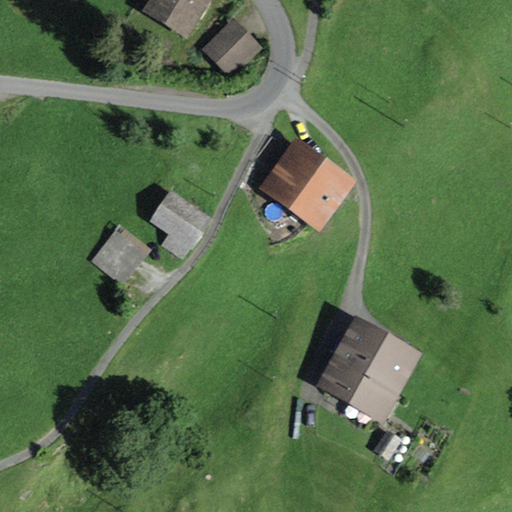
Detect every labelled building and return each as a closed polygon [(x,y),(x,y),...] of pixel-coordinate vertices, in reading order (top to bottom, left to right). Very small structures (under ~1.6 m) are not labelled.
[(194,18),(199,22),(207,8),(202,5),(205,0),(157,0),(150,12),(184,34),(194,18)] [(208,52),(229,74),(252,52),(230,30),(208,52)] [(339,190),(295,157),(272,190),(316,222),(339,190)] [(162,246),(181,260),(205,225),(170,201),(154,224),(170,235),(162,246)] [(119,287),(143,258),(114,234),(90,264),(119,287)] [(357,334),(327,386),(376,416),(407,363),(357,334)]
